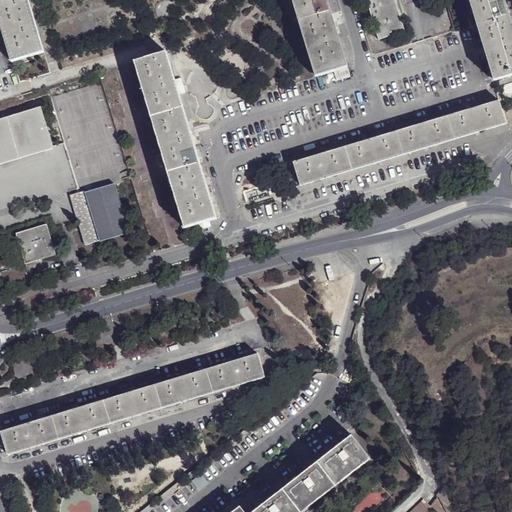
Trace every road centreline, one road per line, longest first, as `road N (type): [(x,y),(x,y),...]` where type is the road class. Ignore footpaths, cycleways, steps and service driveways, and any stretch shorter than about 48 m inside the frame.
road 1 (residential): [(423,221),(362,329),(365,356),(431,474),(400,511)]
road 2 (residential): [(55,322),(371,230)]
